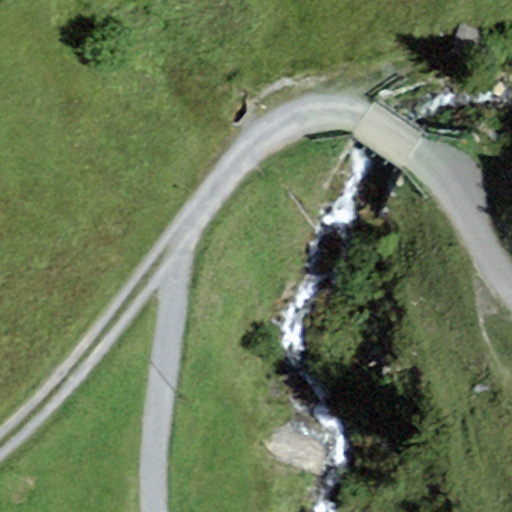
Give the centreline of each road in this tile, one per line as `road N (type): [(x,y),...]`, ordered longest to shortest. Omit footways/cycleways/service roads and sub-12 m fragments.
road 1 (unclassified): [(241,173),(259,132),(311,96),(374,104),(429,150),(511,260)]
road 2 (track): [(0,447),(66,396),(188,238)]
road 3 (track): [(161,511),(164,408),(188,238)]
